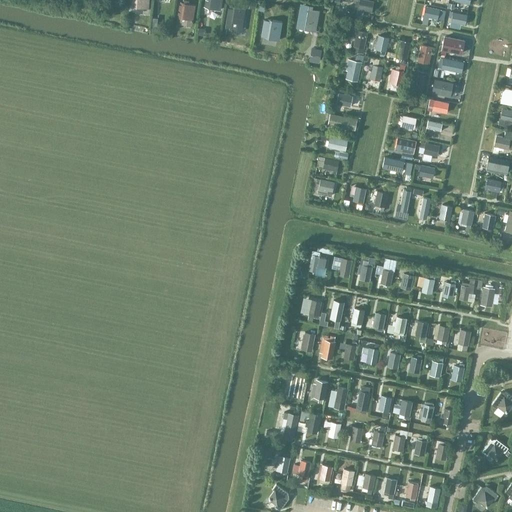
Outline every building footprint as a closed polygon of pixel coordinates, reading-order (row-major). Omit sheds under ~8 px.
[(143,13),(143,5),(148,6),(148,0),(132,0),(132,6),(136,7),(135,13),(143,13)] [(177,16),(176,22),(179,23),(179,24),(191,26),(193,16),(195,5),(188,4),(188,1),(184,0),(183,3),(180,2),(177,16)] [(220,10),(221,0),(203,0),(203,8),(220,10)] [(374,1),(369,0),(351,0),(351,1),(359,2),(357,9),(371,12),(374,1)] [(241,33),(245,9),(238,8),(239,4),(234,4),(233,7),(228,6),(225,30),(241,33)] [(317,9),(309,8),(309,5),(300,4),(296,26),(304,28),(305,23),(314,25),(317,9)] [(425,6),(423,16),(437,19),(443,20),(445,11),(439,9),(425,6)] [(452,12),(450,11),(449,16),(451,16),(450,22),(465,25),(467,14),(452,11),(452,12)] [(259,34),(262,34),(262,36),(278,39),(281,21),(265,18),(264,20),(262,19),(259,34)] [(364,48),(367,32),(356,30),(353,46),(364,48)] [(386,51),(389,37),(378,35),(375,49),(386,51)] [(465,40),(444,36),(439,54),(445,55),(446,51),(461,54),(465,40)] [(406,59),(410,42),(399,40),(396,57),(406,59)] [(417,61),(423,63),(428,63),(429,61),(432,47),(421,45),(420,49),(417,61)] [(372,65),(368,79),(380,81),(382,66),(383,60),(373,58),(372,65)] [(439,63),(442,63),(440,68),(455,71),(457,61),(443,58),(440,58),(439,63)] [(358,76),(361,62),(361,60),(357,59),(356,61),(350,60),(347,74),(358,76)] [(400,68),(399,70),(393,69),(390,83),(401,86),(404,71),(404,69),(400,68)] [(421,73),(420,75),(415,74),(411,88),(422,90),(425,76),(425,74),(421,73)] [(434,78),(431,92),(449,96),(452,82),(434,78)] [(338,93),(335,93),(334,98),(337,98),(336,104),(350,107),(352,96),(338,93)] [(448,103),(434,100),(431,100),(430,104),(433,105),(432,110),(446,113),(448,103)] [(511,110),(502,109),(499,119),(505,120),(504,125),(511,127),(511,110)] [(356,119),(348,117),(334,115),(330,114),(329,119),(333,119),(331,125),(345,128),(354,130),(356,119)] [(416,119),(402,116),(400,126),(414,129),(415,125),(418,126),(419,121),(419,120),(416,119)] [(442,124),(428,120),(426,128),(441,131),(442,124)] [(495,136),(493,147),(507,150),(509,145),(511,145),(511,132),(506,131),(504,138),(495,136)] [(347,140),(343,139),(329,136),(329,137),(324,136),(324,140),(328,141),(327,147),(345,151),(347,140)] [(409,150),(411,140),(397,137),(395,147),(409,150)] [(418,147),(424,148),(423,154),(437,156),(439,146),(425,143),(425,142),(419,141),(418,147)] [(324,158),(318,157),(318,160),(324,162),(322,168),(336,171),(338,161),(324,158)] [(384,157),(382,167),(401,171),(403,161),(384,157)] [(488,157),(485,170),(506,174),(509,161),(488,157)] [(416,169),(419,170),(418,176),(432,178),(434,168),(420,164),(420,165),(417,164),(416,169)] [(313,178),(311,188),(312,188),(312,189),(320,190),(332,193),(334,182),(320,179),(313,178)] [(498,192),(501,181),(486,179),(484,189),(498,192)] [(352,200),(359,202),(357,209),(361,209),(363,203),(366,189),(355,187),(352,200)] [(402,189),(398,210),(406,212),(410,191),(402,189)] [(373,205),(381,207),(380,212),(383,212),(384,207),(387,193),(377,191),(373,205)] [(422,197),(418,216),(426,218),(430,198),(422,197)] [(438,218),(446,220),(445,223),(448,223),(449,221),(452,206),(441,204),(438,218)] [(460,223),(466,224),(465,227),(470,228),(470,225),(474,211),(463,209),(460,223)] [(481,227),(487,229),(487,232),(491,233),(492,230),(495,216),(484,213),(481,227)] [(316,271),(319,257),(311,255),(308,269),(316,271)] [(319,263),(318,266),(325,267),(326,258),(320,256),(319,263)] [(352,259),(341,257),(338,275),(349,277),(352,259)] [(372,264),(367,263),(367,265),(361,264),(358,279),(369,281),(372,264)] [(394,268),(383,266),(380,283),(390,285),(394,268)] [(415,269),(409,268),(408,273),(403,272),(400,287),(411,289),(415,269)] [(436,273),(430,272),(429,278),(424,277),(421,291),(432,294),(436,273)] [(461,282),(461,285),(458,299),(467,300),(468,293),(472,294),(473,289),(475,279),(470,278),(469,283),(461,282)] [(456,281),(451,280),(450,282),(445,281),(442,296),(452,298),(456,281)] [(482,286),(482,289),(479,305),(491,307),(495,289),(489,288),(482,286)] [(302,305),(301,313),(308,314),(313,315),(313,318),(317,319),(318,316),(321,301),(311,299),(309,307),(302,305)] [(333,299),(329,318),(335,319),(334,327),(339,328),(344,301),(333,299)] [(364,310),(354,308),(351,322),(356,323),(356,326),(361,327),(364,310)] [(386,314),(375,312),(372,326),(377,327),(377,330),(382,331),(386,314)] [(407,318),(396,316),(393,331),(399,332),(398,334),(403,335),(407,318)] [(428,322),(418,320),(415,334),(420,336),(419,339),(424,340),(428,322)] [(450,326),(440,324),(436,339),(442,340),(441,343),(446,344),(450,326)] [(471,331),(460,328),(457,343),(463,344),(462,350),(467,351),(471,331)] [(311,351),(315,334),(304,332),(301,349),(311,351)] [(330,337),(330,340),(325,339),(321,353),(332,356),(335,341),(335,338),(330,337)] [(352,342),(351,344),(346,343),(343,358),(353,360),(356,345),(356,343),(352,342)] [(373,349),(368,348),(365,362),(376,364),(379,350),(378,350),(379,347),(374,346),(373,349)] [(401,349),(396,348),(395,352),(389,351),(386,366),(398,368),(401,349)] [(422,355),(417,354),(416,357),(411,356),(408,371),(419,373),(422,355)] [(444,357),(439,356),(438,361),(432,360),(429,375),(440,377),(444,357)] [(465,364),(459,363),(459,365),(453,364),(450,379),(461,381),(465,364)] [(293,395),(291,401),(299,403),(300,397),(302,397),(306,380),(295,378),(292,395),(293,395)] [(317,379),(313,396),(319,398),(318,401),(323,401),(323,399),(324,399),(327,381),(317,379)] [(337,386),(335,401),(340,402),(338,408),(343,409),(344,403),(345,403),(348,389),(337,386)] [(370,393),(359,390),(356,408),(366,410),(370,393)] [(511,404),(511,396),(505,391),(504,393),(502,393),(500,392),(491,404),(496,408),(498,406),(506,412),(511,404)] [(380,395),(378,409),(383,410),(382,416),(387,417),(388,411),(391,397),(380,395)] [(412,401),(401,399),(399,413),(404,415),(404,417),(409,418),(412,401)] [(434,406),(423,404),(420,418),(426,419),(425,422),(430,423),(434,406)] [(444,408),(441,422),(448,423),(448,426),(451,427),(452,424),(455,410),(444,408)] [(283,412),(282,418),(286,419),(283,435),(293,437),(298,415),(298,412),(293,411),(293,414),(288,413),(283,412)] [(309,417),(306,431),(317,434),(319,419),(320,414),(310,412),(309,417)] [(336,420),(335,423),(330,421),(327,436),(338,438),(341,424),(340,424),(341,421),(336,420)] [(349,430),(348,435),(350,435),(349,440),(360,443),(363,428),(363,424),(358,423),(353,422),(352,426),(351,430),(349,430)] [(379,429),(379,431),(373,430),(371,445),(381,447),(384,432),(384,430),(379,429)] [(400,433),(400,436),(394,434),(392,449),(402,451),(405,437),(405,434),(400,433)] [(413,443),(412,448),(414,448),(413,453),(424,455),(427,441),(426,441),(427,438),(422,437),(421,440),(416,439),(415,444),(413,443)] [(504,453),(508,447),(496,438),(494,440),(492,441),(491,439),(482,451),(487,455),(488,453),(496,459),(502,451),(504,453)] [(439,441),(438,443),(435,458),(445,460),(448,446),(449,443),(439,441)] [(276,470),(281,471),(280,474),(285,475),(286,472),(289,458),(279,456),(276,470)] [(297,474),(302,476),(302,479),(307,479),(307,477),(308,477),(311,462),(300,460),(297,474)] [(329,481),(332,467),(322,464),(319,479),(318,482),(328,484),(329,481)] [(340,483),(345,484),(345,487),(350,488),(350,485),(351,485),(354,471),(343,469),(340,483)] [(362,487),(367,489),(367,491),(372,492),(372,490),(375,475),(365,473),(362,487)] [(383,492),(389,493),(388,496),(393,497),(393,494),(394,494),(397,480),(386,478),(383,492)] [(407,482),(405,496),(410,497),(409,500),(409,503),(414,504),(414,501),(415,498),(418,484),(407,482)] [(280,510),(289,498),(287,497),(287,495),(288,493),(276,484),(272,489),(274,491),(268,498),(276,504),(275,506),(280,510)] [(429,486),(426,500),(427,501),(427,504),(431,505),(436,506),(436,503),(437,503),(440,488),(429,486)] [(494,500),(498,495),(486,486),(485,488),(483,488),(481,487),(472,499),(477,503),(478,501),(486,506),(492,498),(494,500)]
